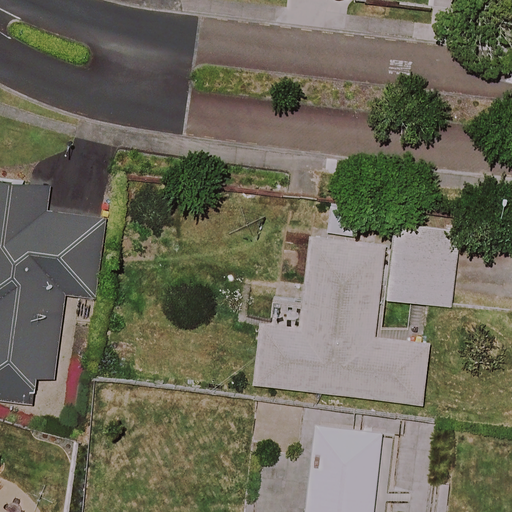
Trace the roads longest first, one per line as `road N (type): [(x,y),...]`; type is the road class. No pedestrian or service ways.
road 1 (residential): [(511,159),(191,108),(142,84),(126,64)]
road 2 (residential): [(126,64),(207,42),(511,71)]
road 3 (residential): [(126,64),(0,18)]
